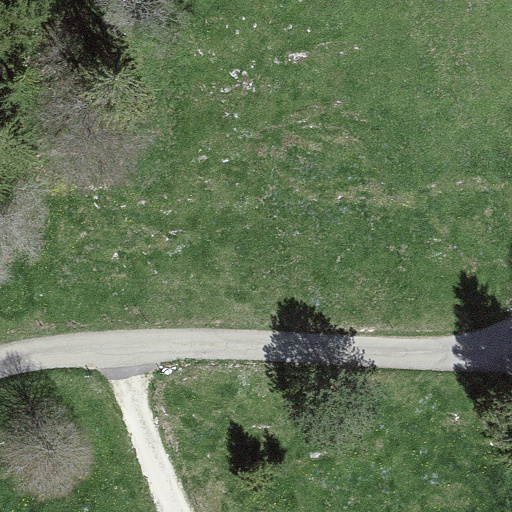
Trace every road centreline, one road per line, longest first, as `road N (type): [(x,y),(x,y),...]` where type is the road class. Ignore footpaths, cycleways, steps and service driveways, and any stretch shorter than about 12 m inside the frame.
road 1 (unclassified): [(503,358),(411,365),(129,344)]
road 2 (residential): [(129,344),(177,511)]
road 3 (unclassified): [(129,344),(0,358)]
